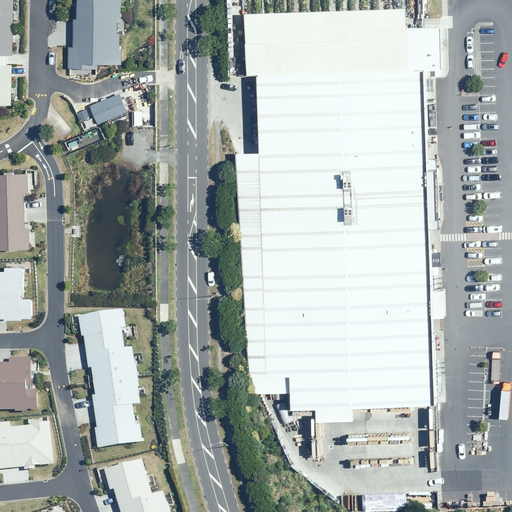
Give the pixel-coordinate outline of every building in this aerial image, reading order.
[(0,0),(0,88),(16,89),(16,50),(10,50),(10,41),(18,41),(17,0),(0,0)] [(127,0),(76,0),(76,44),(127,44),(127,0)] [(404,0),(250,0),(266,394),(292,393),(293,411),(317,410),(318,423),(354,421),(354,411),(434,408),(426,224),(438,224),(436,175),(425,175),(421,74),(442,73),(441,29),(406,31),(404,0)] [(135,96),(127,76),(93,89),(100,109),(135,96)] [(0,252),(25,252),(24,176),(0,176),(0,252)] [(0,316),(29,316),(29,295),(21,295),(21,268),(0,268),(0,316)] [(129,344),(124,307),(79,313),(82,335),(88,335),(100,426),(95,426),(98,447),(143,440),(138,403),(143,402),(134,344),(129,344)] [(0,469),(51,466),(48,421),(28,422),(28,426),(11,427),(11,422),(0,422),(0,469)] [(141,459),(106,469),(111,488),(115,487),(122,511),(167,511),(161,490),(150,493),(141,459)] [(511,497),(453,497),(453,506),(511,506),(511,497)]
